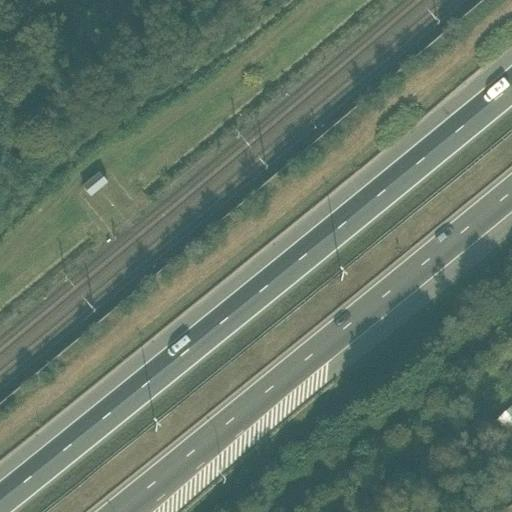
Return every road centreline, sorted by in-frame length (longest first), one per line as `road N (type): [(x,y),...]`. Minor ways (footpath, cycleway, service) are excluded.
road 1 (motorway): [(511,102),(6,511)]
road 2 (motorway): [(123,511),(511,196)]
